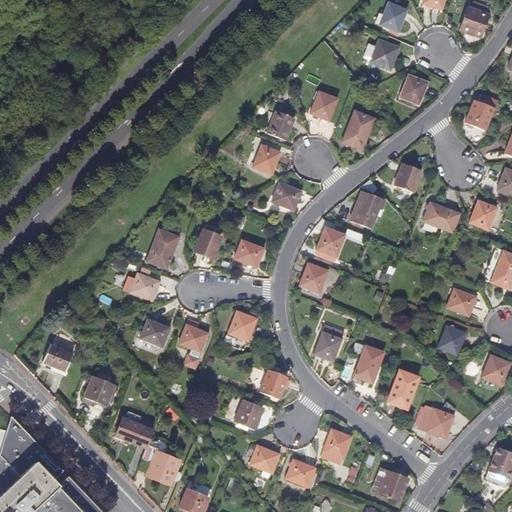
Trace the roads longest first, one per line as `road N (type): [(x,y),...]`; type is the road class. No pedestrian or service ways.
road 1 (secondary): [(0,250),(248,0)]
road 2 (secondary): [(217,0),(0,215)]
road 3 (tertiary): [(0,372),(145,511)]
road 4 (residential): [(437,483),(318,394)]
road 5 (residential): [(281,292),(292,243),(343,188)]
